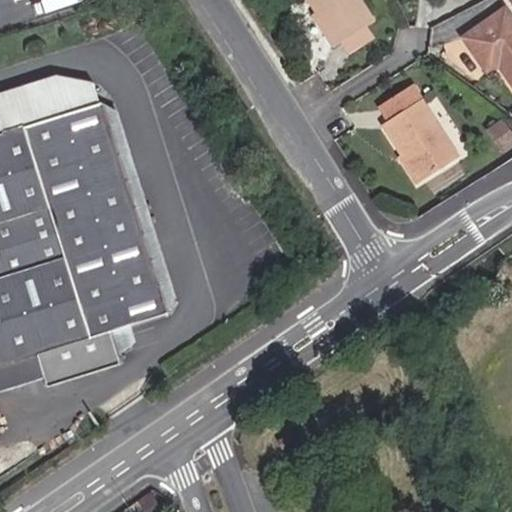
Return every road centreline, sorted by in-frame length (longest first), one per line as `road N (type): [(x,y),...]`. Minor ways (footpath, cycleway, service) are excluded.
road 1 (secondary): [(391,276),(214,401)]
road 2 (unclassified): [(291,125),(391,276)]
road 3 (unclassified): [(211,0),(291,125)]
road 4 (residential): [(291,125),(415,45)]
road 5 (secondary): [(511,199),(391,276)]
road 6 (secondary): [(167,435),(58,511)]
